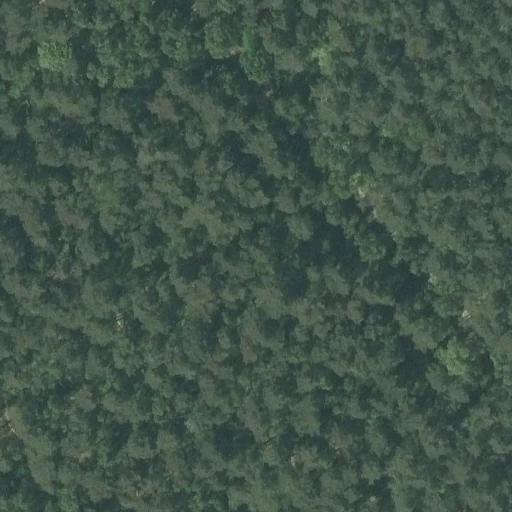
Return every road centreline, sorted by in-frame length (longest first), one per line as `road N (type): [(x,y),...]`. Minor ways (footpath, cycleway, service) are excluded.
road 1 (track): [(264,99),(511,382)]
road 2 (track): [(178,0),(264,99)]
